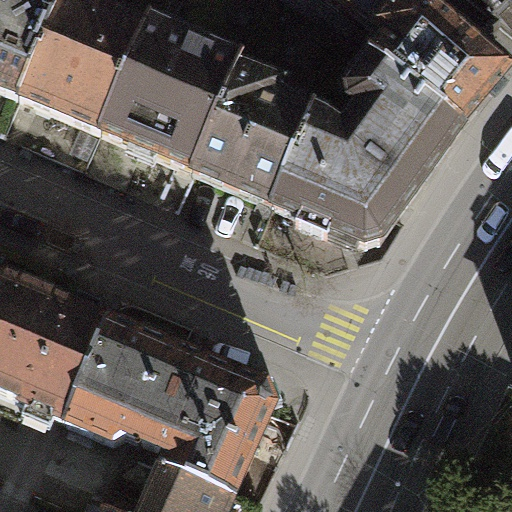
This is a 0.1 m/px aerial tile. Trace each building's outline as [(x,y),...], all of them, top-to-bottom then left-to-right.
[(0,0),(0,121),(25,131),(77,3),(77,0),(0,0)] [(316,0),(385,42),(486,124),(511,90),(511,57),(452,0),(316,0)] [(25,131),(105,164),(161,36),(77,3),(25,131)] [(105,164),(197,201),(253,72),(161,36),(105,164)] [(376,275),(486,124),(385,42),(333,103),(275,232),(376,275)] [(197,201),(275,232),(333,103),(253,72),(197,201)] [(0,399),(67,428),(110,326),(100,322),(104,314),(79,304),(76,312),(1,280),(4,272),(0,270),(0,399)] [(266,395),(110,326),(67,428),(114,449),(124,443),(143,451),(138,464),(163,473),(234,504),(274,415),(266,395)] [(230,511),(234,504),(163,473),(146,511),(230,511)]
